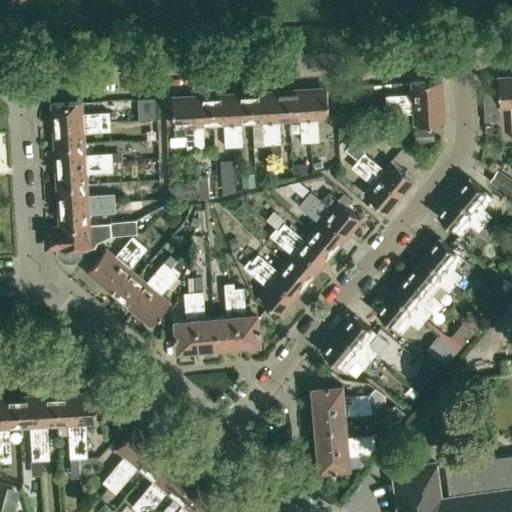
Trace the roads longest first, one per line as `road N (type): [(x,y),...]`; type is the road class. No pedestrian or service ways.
road 1 (residential): [(221,439),(460,155),(459,59)]
road 2 (residential): [(17,83),(459,59)]
road 3 (residential): [(92,330),(27,271),(17,83)]
road 4 (residential): [(221,439),(92,330)]
